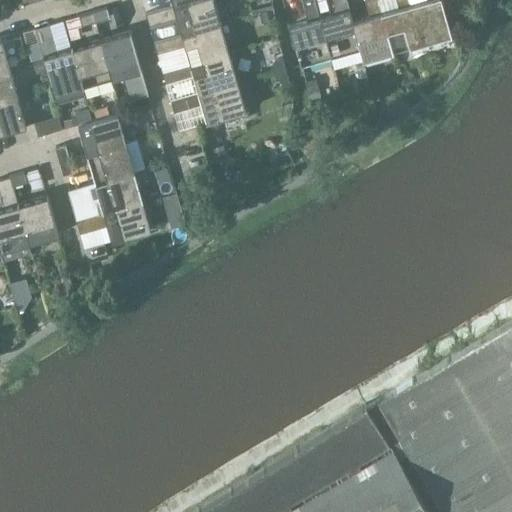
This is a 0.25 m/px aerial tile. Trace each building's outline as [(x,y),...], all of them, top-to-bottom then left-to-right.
[(180,33),(220,21),(213,0),(185,0),(172,4),(145,12),(149,24),(176,16),(180,33)] [(330,55),(319,15),(314,0),(301,0),(307,19),(289,24),(300,64),(330,55)] [(348,7),(346,0),(332,0),(334,4),(332,11),(319,15),(330,55),(359,47),(351,18),(352,18),(348,7)] [(392,50),(380,10),(377,0),(365,0),(369,13),(352,18),(351,18),(359,47),(362,58),(392,50)] [(421,41),(409,2),(408,0),(396,0),(398,5),(380,10),(392,50),(421,41)] [(441,0),(415,0),(409,2),(421,41),(451,33),(441,0)] [(92,10),(95,20),(109,16),(106,6),(92,10)] [(81,24),(95,20),(92,10),(78,14),(81,24)] [(109,19),(96,23),(100,37),(111,77),(121,74),(128,98),(147,93),(141,68),(129,29),(128,29),(114,33),(109,19)] [(189,62),(228,50),(220,21),(180,33),(154,41),(157,53),(184,45),(189,62)] [(34,26),(34,27),(37,36),(36,36),(42,53),(55,50),(50,32),(51,32),(49,22),(34,26)] [(0,67),(9,65),(1,37),(1,36),(0,36),(0,67)] [(82,85),(111,77),(100,37),(71,45),(82,85)] [(53,93),(82,85),(71,45),(42,53),(53,93)] [(197,90),(236,79),(228,50),(189,62),(162,69),(165,81),(192,74),(197,90)] [(0,98),(17,94),(9,65),(0,67),(0,98)] [(215,125),(222,115),(245,109),(236,79),(197,90),(170,98),(173,110),(200,102),(205,120),(207,120),(207,121),(215,125)] [(0,130),(26,123),(17,94),(0,98),(0,130)] [(86,152),(126,140),(117,111),(77,122),(86,152)] [(94,180),(134,169),(126,140),(86,152),(94,180)] [(59,160),(69,157),(65,143),(55,146),(59,160)] [(59,160),(63,174),(73,171),(69,157),(59,160)] [(75,217),(142,198),(134,169),(94,180),(98,195),(71,204),(75,217)] [(9,174),(13,184),(26,180),(23,170),(9,174)] [(18,201),(13,184),(9,174),(0,176),(0,193),(3,205),(0,206),(0,248),(0,250),(3,259),(30,251),(28,242),(29,242),(18,201)] [(29,242),(57,233),(58,233),(47,193),(18,201),(29,242)] [(80,231),(106,223),(111,239),(151,227),(142,198),(75,217),(80,231)] [(104,229),(75,235),(78,248),(107,242),(104,229)] [(511,317),(373,400),(436,511),(498,511),(511,504),(511,317)] [(436,511),(373,400),(366,404),(365,402),(189,511),(436,511)]
